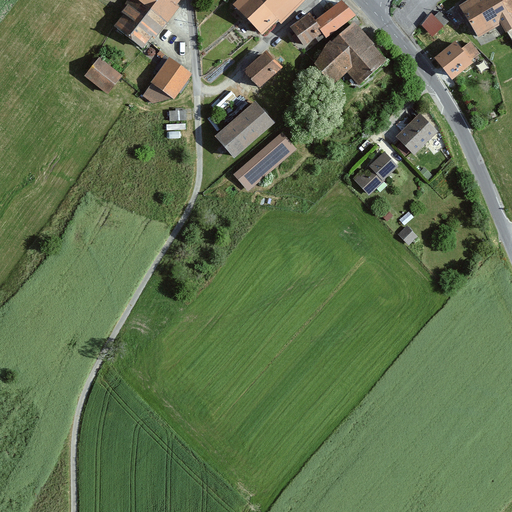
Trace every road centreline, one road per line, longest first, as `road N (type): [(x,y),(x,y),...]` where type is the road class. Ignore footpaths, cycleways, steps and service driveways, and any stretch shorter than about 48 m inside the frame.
road 1 (track): [(189,0),(198,173),(191,203),(80,404),(72,511)]
road 2 (tertiary): [(367,0),(460,125),(511,243)]
road 3 (unknown): [(195,86),(224,85),(311,0)]
